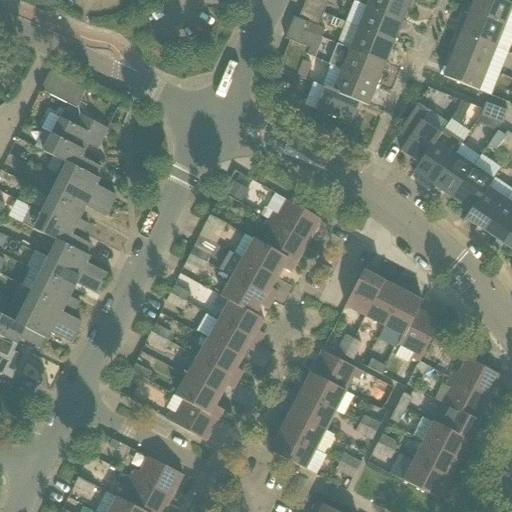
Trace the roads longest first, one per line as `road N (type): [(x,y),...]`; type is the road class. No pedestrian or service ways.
road 1 (residential): [(511,329),(455,262),(354,186),(214,116)]
road 2 (residential): [(71,402),(214,116)]
road 3 (residential): [(214,116),(0,23)]
road 4 (residential): [(258,511),(264,502),(71,402)]
road 5 (residential): [(214,116),(273,0)]
